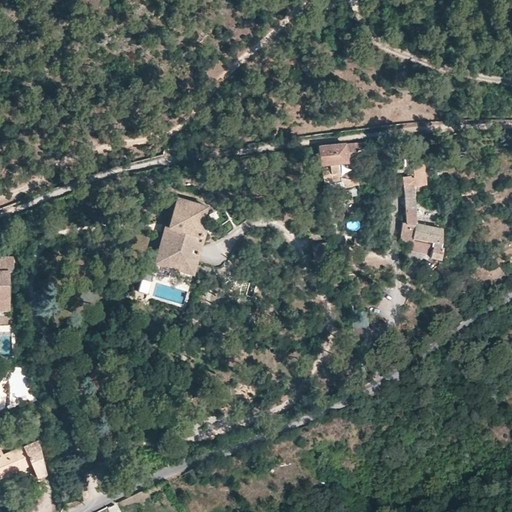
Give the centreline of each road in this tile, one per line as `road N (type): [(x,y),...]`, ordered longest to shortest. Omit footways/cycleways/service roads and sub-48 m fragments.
road 1 (track): [(511,130),(361,136),(155,161),(0,213)]
road 2 (residential): [(511,300),(367,393),(82,511)]
